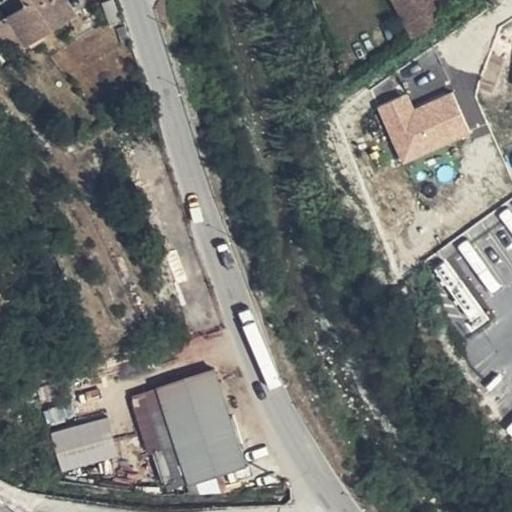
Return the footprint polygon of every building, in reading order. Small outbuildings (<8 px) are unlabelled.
[(25,0),(0,0),(0,10),(6,17),(27,3),(25,0)] [(25,0),(27,3),(6,17),(10,20),(23,37),(38,28),(44,35),(78,12),(70,0),(25,0)] [(121,18),(114,0),(110,0),(103,2),(110,22),(121,18)] [(396,0),(410,33),(443,19),(434,0),(396,0)] [(10,20),(6,17),(0,20),(0,33),(20,52),(44,35),(38,28),(23,37),(10,20)] [(433,89),(449,112),(453,110),(439,86),(433,89)] [(435,120),(449,112),(433,89),(422,96),(435,120)] [(111,125),(134,112),(125,100),(104,113),(111,125)] [(214,474),(219,491),(226,490),(220,473),(246,464),(239,443),(243,441),(240,433),(237,434),(216,369),(159,387),(190,483),(214,474)] [(79,482),(72,438),(52,441),(58,480),(79,482)] [(193,493),(219,491),(214,474),(190,483),(193,493)]
